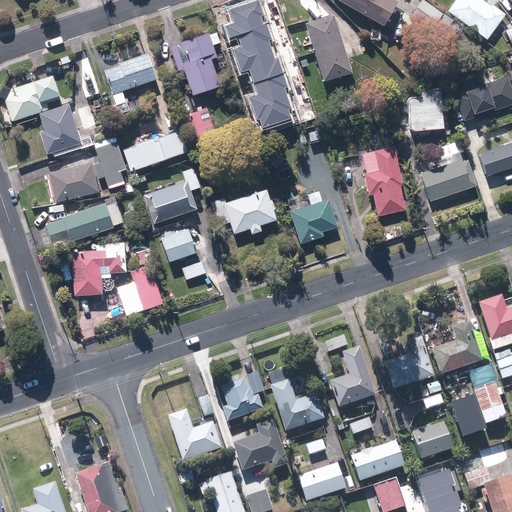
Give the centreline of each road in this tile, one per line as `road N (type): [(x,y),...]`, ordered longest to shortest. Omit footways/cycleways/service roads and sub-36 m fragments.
road 1 (tertiary): [(111,363),(511,228)]
road 2 (residential): [(0,182),(62,380)]
road 3 (residential): [(152,0),(0,50)]
road 4 (residential): [(159,511),(111,363)]
